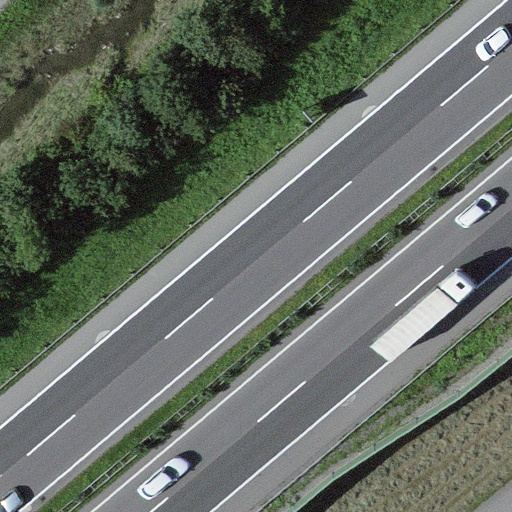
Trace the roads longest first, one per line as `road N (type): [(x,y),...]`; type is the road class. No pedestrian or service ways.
road 1 (motorway): [(511,54),(0,484)]
road 2 (motorway): [(162,511),(511,215)]
